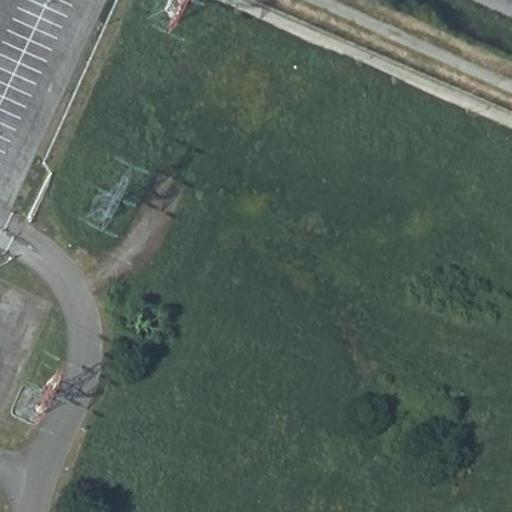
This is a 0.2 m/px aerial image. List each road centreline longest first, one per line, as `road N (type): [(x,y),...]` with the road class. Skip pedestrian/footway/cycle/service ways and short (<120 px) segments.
road 1 (unknown): [(0,216),(78,34),(81,0)]
road 2 (track): [(511,83),(318,0)]
